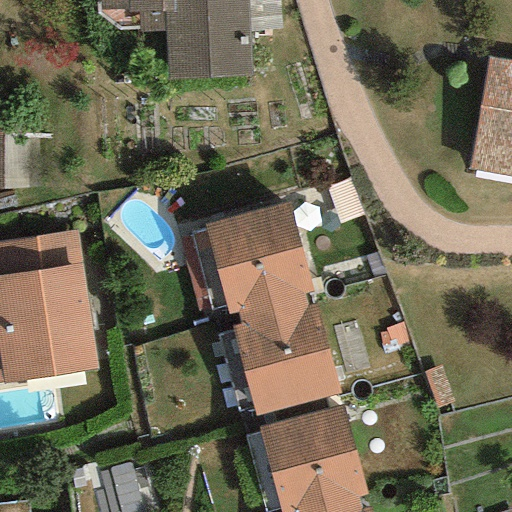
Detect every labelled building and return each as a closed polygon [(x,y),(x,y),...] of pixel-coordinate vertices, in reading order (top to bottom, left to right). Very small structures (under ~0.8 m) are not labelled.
[(98,0),(99,9),(127,8),(127,13),(138,12),(139,32),(164,31),(166,79),(249,76),(245,0),(98,0)] [(511,61),(487,57),(468,170),(511,177),(511,61)] [(360,511),(280,221),(205,241),(279,511),(360,511)] [(75,231),(0,241),(0,382),(2,382),(2,384),(96,369),(75,231)] [(144,511),(146,461),(106,460),(104,511),(144,511)] [(0,511),(28,511),(28,502),(0,503),(0,511)]
